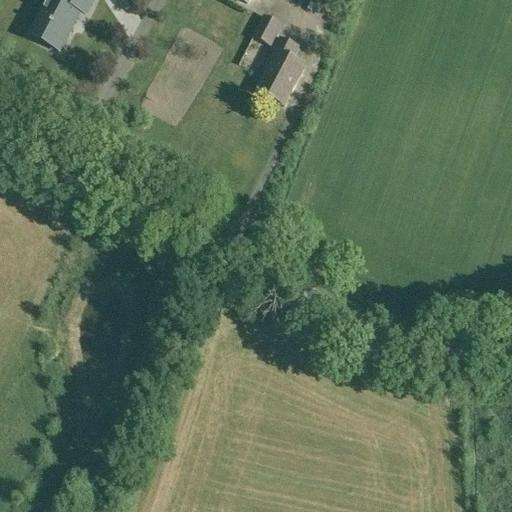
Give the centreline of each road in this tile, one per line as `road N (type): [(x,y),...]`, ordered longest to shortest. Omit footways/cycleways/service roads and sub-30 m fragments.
road 1 (tertiary): [(511,351),(454,357),(395,340),(0,132)]
road 2 (unknown): [(64,166),(154,0)]
